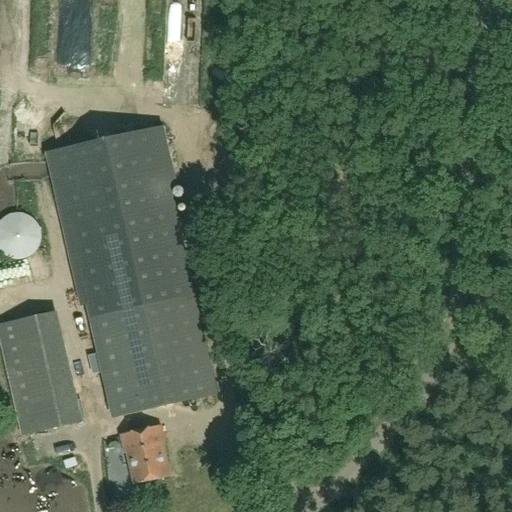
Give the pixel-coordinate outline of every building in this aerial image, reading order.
[(124,127),(126,140),(142,137),(140,124),(124,127)] [(213,397),(193,312),(196,312),(158,146),(58,169),(96,335),(115,420),(213,397)] [(39,246),(40,238),(39,230),(35,224),(29,219),(21,216),(14,216),(6,219),(0,224),(0,223),(0,252),(0,253),(6,258),(14,261),(21,261),(29,258),(35,253),(39,246)] [(47,317),(0,327),(0,345),(21,438),(72,427),(47,317)] [(159,426),(119,436),(123,456),(126,456),(133,487),(170,479),(163,448),(164,448),(159,426)]
